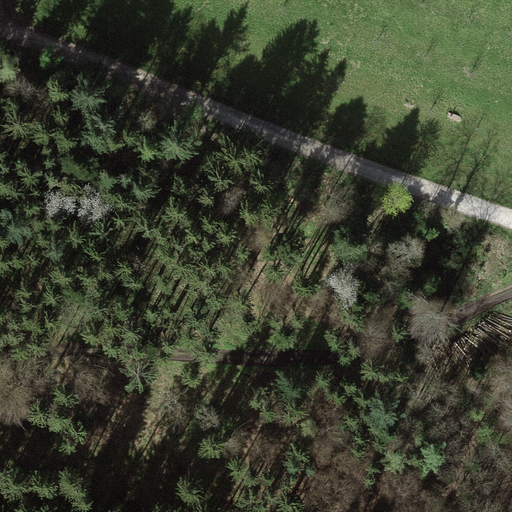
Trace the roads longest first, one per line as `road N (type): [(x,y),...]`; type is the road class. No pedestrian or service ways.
road 1 (track): [(0,19),(511,217)]
road 2 (track): [(511,289),(274,365),(0,374)]
